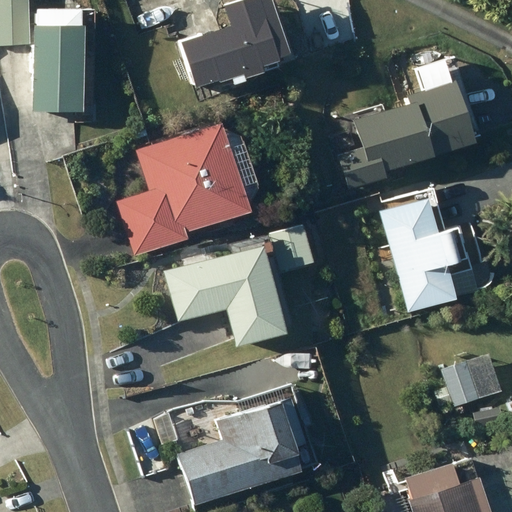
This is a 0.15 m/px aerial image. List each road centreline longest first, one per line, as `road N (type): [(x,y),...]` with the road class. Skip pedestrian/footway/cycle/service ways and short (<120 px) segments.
road 1 (residential): [(10,234),(37,245),(59,293),(67,349),(60,396)]
road 2 (residential): [(94,511),(60,396)]
